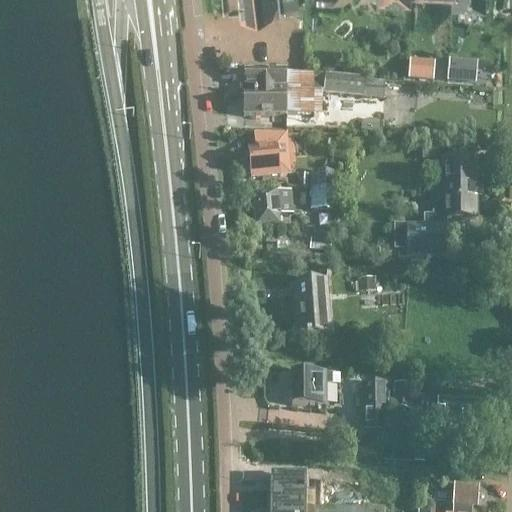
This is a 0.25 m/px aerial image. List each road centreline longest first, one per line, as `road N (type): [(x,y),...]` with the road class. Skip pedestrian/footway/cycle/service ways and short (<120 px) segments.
road 1 (residential): [(232,511),(234,449),(187,0)]
road 2 (primary): [(190,511),(178,251),(152,0)]
